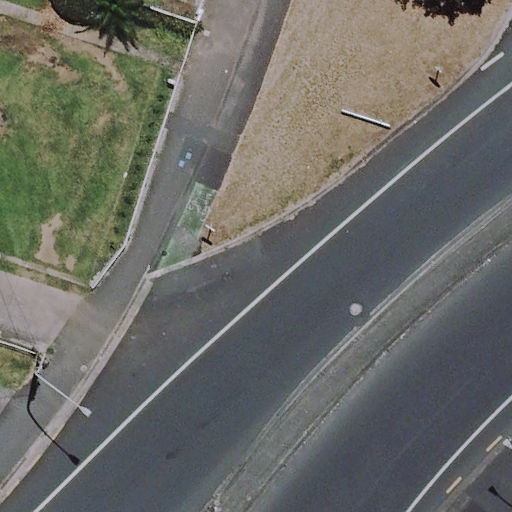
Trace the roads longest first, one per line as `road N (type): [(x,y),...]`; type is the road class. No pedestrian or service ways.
road 1 (primary): [(97,511),(336,286),(448,188),(511,145)]
road 2 (primary): [(511,296),(380,426),(316,511)]
